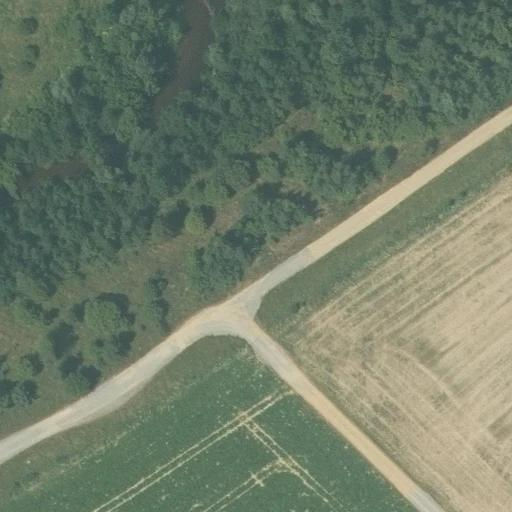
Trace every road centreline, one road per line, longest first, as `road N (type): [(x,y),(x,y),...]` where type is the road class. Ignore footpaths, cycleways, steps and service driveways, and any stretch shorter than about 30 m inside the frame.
road 1 (track): [(511,105),(0,458)]
road 2 (track): [(229,301),(438,511)]
